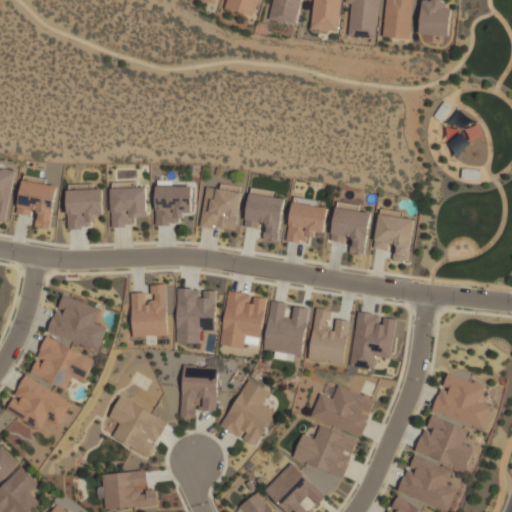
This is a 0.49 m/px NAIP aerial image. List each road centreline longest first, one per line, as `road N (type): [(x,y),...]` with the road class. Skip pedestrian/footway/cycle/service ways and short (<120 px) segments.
road 1 (track): [(30,0),(53,21),(129,53),(235,67),(429,75),(477,51),(485,0)]
road 2 (residential): [(0,248),(68,259),(196,257),(511,301)]
road 3 (residential): [(350,511),(414,382),(427,293)]
